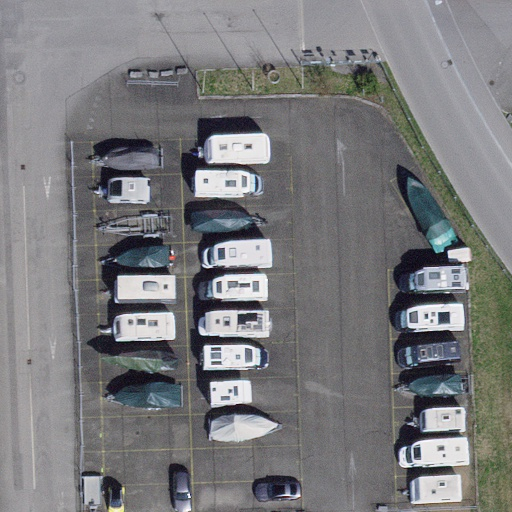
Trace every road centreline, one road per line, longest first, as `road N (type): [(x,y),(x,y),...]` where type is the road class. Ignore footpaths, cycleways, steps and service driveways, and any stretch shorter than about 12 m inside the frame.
road 1 (unknown): [(54,74),(256,58),(288,64),(313,82),(324,113),(353,511)]
road 2 (unknown): [(54,74),(68,511)]
road 3 (unclassified): [(408,0),(511,211)]
